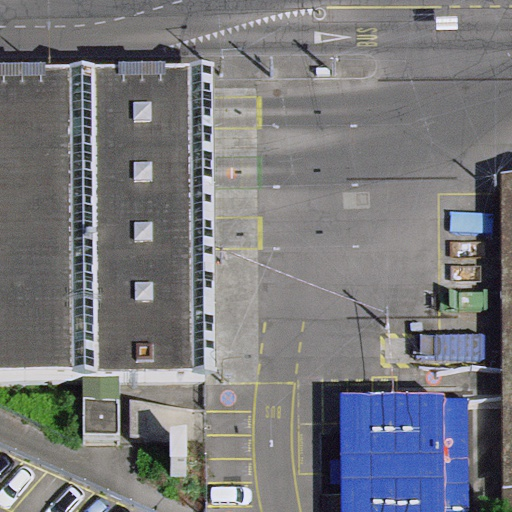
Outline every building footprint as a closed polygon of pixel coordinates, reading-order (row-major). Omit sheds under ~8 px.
[(0,387),(203,386),(214,386),(213,237),(212,178),(211,113),(211,78),(0,80),(0,387)] [(399,394),(343,394),(343,511),(399,511),(399,497),(399,469),(399,458),(399,423),(399,394)] [(470,511),(471,394),(399,394),(399,423),(399,458),(399,469),(399,497),(399,511),(470,511)] [(119,411),(82,410),(82,446),(118,447),(119,411)] [(185,479),(185,447),(166,447),(166,479),(185,479)]
